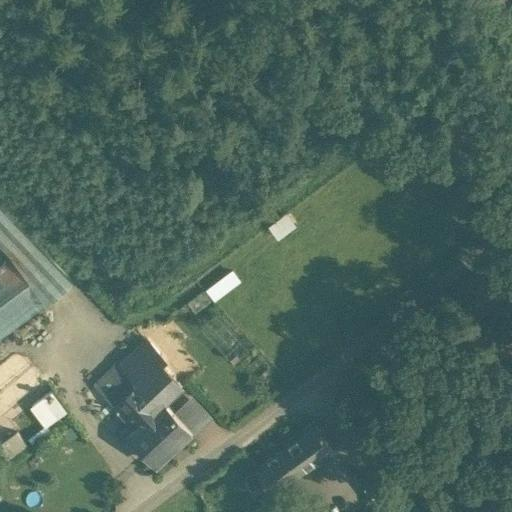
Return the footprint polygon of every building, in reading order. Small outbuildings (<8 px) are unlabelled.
[(49,302),(74,278),(0,201),(0,239),(13,254),(49,302)] [(273,235),(292,222),(284,209),(264,222),(273,235)] [(13,254),(0,263),(0,338),(49,302),(13,254)] [(122,361),(121,362),(139,380),(157,364),(157,365),(161,361),(166,357),(147,337),(122,361)] [(121,359),(96,383),(115,403),(139,380),(121,362),(122,361),(121,359)] [(182,384),(161,361),(157,365),(178,387),(182,384)] [(157,365),(157,364),(139,380),(115,403),(118,406),(117,407),(119,409),(119,408),(130,419),(129,420),(131,422),(131,421),(136,426),(129,432),(155,460),(156,458),(169,446),(169,445),(175,439),(178,443),(180,442),(179,442),(191,430),(192,431),(193,430),(193,429),(175,411),(165,400),(178,387),(157,365)] [(53,385),(30,401),(46,423),(68,407),(53,385)] [(193,394),(175,411),(193,429),(193,430),(195,432),(213,416),(193,394)] [(318,421),(256,466),(274,491),(336,445),(318,421)] [(0,443),(7,453),(25,439),(14,425),(0,435),(0,443)] [(285,511),(277,495),(252,508),(253,509),(254,511),(285,511)] [(414,511),(407,497),(377,511),(414,511)]
